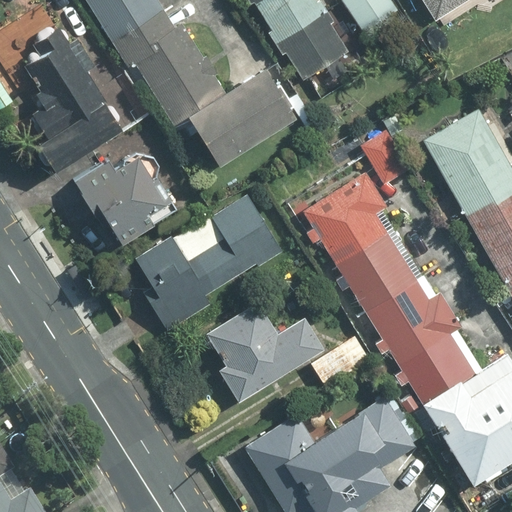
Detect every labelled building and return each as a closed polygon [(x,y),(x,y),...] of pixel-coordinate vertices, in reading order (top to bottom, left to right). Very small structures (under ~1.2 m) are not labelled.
[(86,0),(129,68),(134,64),(186,33),(182,26),(176,30),(157,0),(86,0)] [(263,0),(261,1),(285,40),(332,11),(325,0),(263,0)] [(397,0),(347,0),(367,30),(402,6),(397,0)] [(422,0),(434,20),(467,0),(422,0)] [(352,43),(332,11),(285,40),(306,72),(352,43)] [(19,48),(51,96),(35,107),(67,157),(127,118),(62,20),(19,48)] [(226,99),(186,33),(134,64),(175,129),(192,119),(226,99)] [(271,70),(226,99),(192,119),(219,161),(298,113),(271,70)] [(469,216),(511,191),(511,163),(482,109),(427,139),(469,216)] [(385,123),(362,137),(388,179),(411,164),(385,123)] [(114,152),(78,173),(118,242),(155,221),(148,208),(173,194),(144,143),(118,158),(114,152)] [(334,265),(395,228),(362,175),(301,212),(334,265)] [(138,252),(154,281),(147,285),(169,325),(214,299),(207,288),(283,245),(250,187),(138,252)] [(509,290),(511,288),(511,191),(469,216),(509,290)] [(363,312),(424,275),(395,228),(334,265),(363,312)] [(386,350),(447,313),(424,275),(363,312),(386,350)] [(327,345),(307,311),(279,328),(261,296),(204,329),(242,394),(327,345)] [(447,313),(386,350),(422,409),(483,371),(447,313)] [(356,331),(312,358),(325,380),(370,353),(356,331)] [(483,371),(422,409),(472,489),(511,466),(511,467),(511,369),(505,358),(483,371)] [(386,390),(314,432),(299,409),(248,439),(289,508),(300,502),(306,511),(360,511),(354,502),(396,477),(384,458),(416,439),(386,390)] [(0,440),(0,511),(48,511),(32,486),(14,498),(0,475),(16,466),(0,440)]
